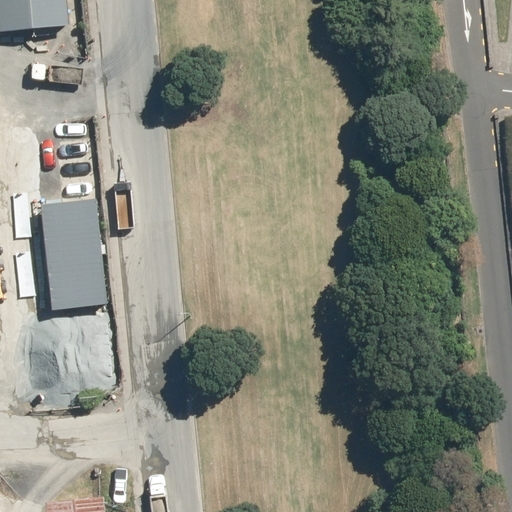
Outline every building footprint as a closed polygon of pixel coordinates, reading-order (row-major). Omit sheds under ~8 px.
[(0,0),(0,33),(69,26),(66,0),(0,0)] [(59,122),(10,127),(17,192),(65,187),(59,122)] [(66,145),(72,205),(97,202),(91,143),(86,143),(66,145)] [(23,196),(0,183),(0,252),(26,231),(23,196)] [(72,205),(41,208),(52,311),(108,305),(97,202),(72,205)] [(106,511),(105,498),(40,504),(41,511),(106,511)]
